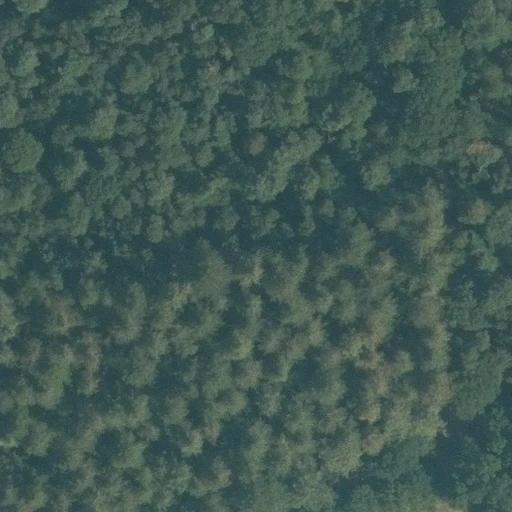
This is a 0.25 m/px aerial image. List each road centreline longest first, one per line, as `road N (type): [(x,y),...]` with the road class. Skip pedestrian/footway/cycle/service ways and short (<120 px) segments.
road 1 (track): [(451,435),(440,0)]
road 2 (track): [(265,511),(451,435),(511,425)]
